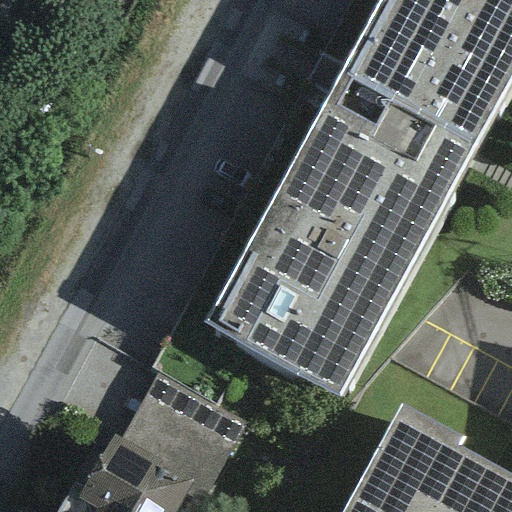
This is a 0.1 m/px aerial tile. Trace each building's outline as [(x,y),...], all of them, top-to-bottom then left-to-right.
[(511,89),(511,0),(354,0),(314,76),(342,90),(475,160),(511,89)] [(343,415),(475,160),(342,90),(314,76),(150,372),(219,404),(240,362),(343,415)] [(244,428),(157,379),(117,450),(193,493),(189,500),(200,506),(244,428)] [(466,455),(401,419),(350,511),(511,511),(511,491),(462,463),(466,455)] [(117,450),(113,448),(77,511),(182,511),(189,500),(193,493),(117,450)]
